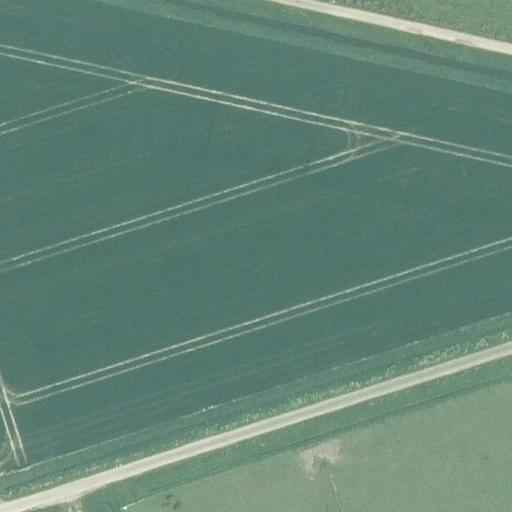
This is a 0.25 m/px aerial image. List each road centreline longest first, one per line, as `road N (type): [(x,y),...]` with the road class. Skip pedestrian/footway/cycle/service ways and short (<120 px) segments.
road 1 (unclassified): [(0,509),(511,346)]
road 2 (track): [(511,45),(303,0)]
